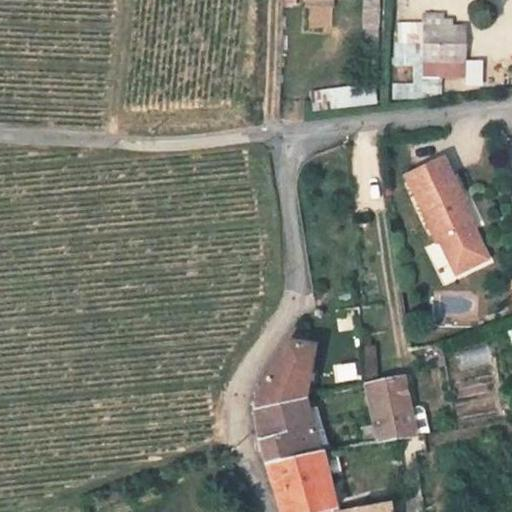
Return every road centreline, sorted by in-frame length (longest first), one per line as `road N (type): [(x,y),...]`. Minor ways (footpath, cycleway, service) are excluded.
road 1 (unclassified): [(286,132),(297,269),(288,312),(241,399),(243,451),(267,511)]
road 2 (unclassified): [(286,132),(179,145),(0,135)]
road 3 (unclassified): [(511,101),(286,132)]
